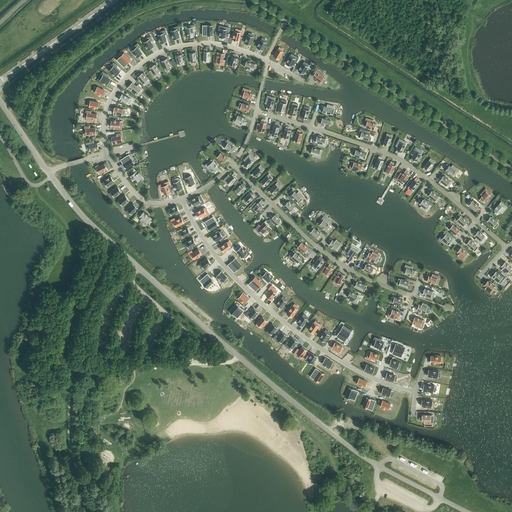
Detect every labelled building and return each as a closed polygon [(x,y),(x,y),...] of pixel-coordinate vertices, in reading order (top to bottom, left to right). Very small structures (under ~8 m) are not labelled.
[(208,26),(203,26),(203,35),(213,35),(213,28),(208,28),(208,26)] [(193,30),(195,30),(195,27),(185,28),(187,37),(194,36),(193,30)] [(177,29),(171,31),(174,39),(179,37),(177,29)] [(164,33),(158,35),(161,43),(166,41),(164,33)] [(248,35),(245,43),(250,45),(253,37),(248,35)] [(149,39),(144,42),(148,50),(153,47),(149,39)] [(261,40),(257,47),(262,50),(266,42),(261,40)] [(137,47),(132,51),(137,57),(142,54),(137,47)] [(278,49),(274,56),(279,59),(283,52),(278,49)] [(223,60),(224,54),(217,52),(216,62),(225,63),(225,60),(223,60)] [(121,57),(117,60),(124,67),(131,60),(126,55),(122,58),(121,57)] [(229,64),(235,66),(238,58),(232,56),(229,64)] [(290,56),(286,63),(291,66),(295,59),(290,56)] [(167,59),(162,61),(165,69),(170,66),(167,59)] [(247,61),(245,67),(252,70),(254,64),(247,61)] [(295,61),(291,68),(297,71),(300,64),(295,61)] [(303,63),(298,70),(303,74),(308,67),(303,63)] [(150,68),(154,75),(159,72),(155,64),(152,66),(150,68)] [(113,66),(110,71),(116,76),(120,71),(113,66)] [(316,82),(319,83),(324,76),(317,71),(312,76),(317,80),(316,82)] [(142,73),(138,77),(143,83),(148,79),(142,73)] [(103,75),(100,80),(107,85),(110,80),(103,75)] [(128,88),(134,94),(141,87),(138,85),(137,86),(132,83),(128,88)] [(98,87),(95,92),(102,96),(105,91),(98,87)] [(245,91),(243,97),(251,99),(253,94),(245,91)] [(122,94),(119,99),(127,103),(129,98),(122,94)] [(266,107),(272,108),(275,100),(269,99),(266,107)] [(280,102),(278,110),(284,112),(286,104),(280,102)] [(240,109),(248,112),(250,106),(242,103),(240,109)] [(290,113),(295,115),(298,107),(292,105),(290,113)] [(322,112),(330,114),(332,108),(324,106),(322,112)] [(301,117),(307,118),(309,110),(303,109),(301,117)] [(87,120),(96,121),(97,114),(91,113),(91,111),(88,111),(87,120)] [(238,115),(236,121),(243,124),(246,119),(238,115)] [(321,124),(329,126),(330,120),(322,118),(321,124)] [(368,121),(366,127),(374,129),(375,123),(368,121)] [(271,133),(277,135),(279,127),(274,125),(271,133)] [(96,135),(95,128),(89,128),(89,126),(86,126),(86,135),(96,135)] [(283,137),(289,138),(291,130),(285,129),(283,137)] [(297,132),(294,140),(300,142),(302,134),(297,132)] [(362,132),(360,137),(368,140),(370,134),(362,132)] [(117,134),(118,136),(112,137),(113,144),(122,142),(120,133),(117,134)] [(316,142),(324,144),(325,138),(317,136),(316,142)] [(383,143),(389,146),(392,138),(386,136),(383,143)] [(397,149),(402,152),(406,145),(400,142),(397,149)] [(225,148),(231,152),(235,147),(228,143),(225,148)] [(310,153),(318,155),(320,149),(312,147),(310,153)] [(356,150),(354,155),(362,158),(364,152),(356,150)] [(412,157),(417,161),(421,154),(416,151),(412,157)] [(217,157),(223,162),(227,158),(221,152),(217,157)] [(249,157),(243,163),(248,168),(253,162),(249,157)] [(129,158),(122,162),(123,163),(126,168),(133,163),(130,158),(129,158)] [(378,158),(375,166),(380,168),(383,161),(378,158)] [(429,160),(424,167),(429,170),(434,164),(429,160)] [(208,165),(214,172),(218,168),(213,161),(208,165)] [(95,166),(99,174),(110,169),(107,162),(99,166),(98,165),(95,166)] [(354,162),(352,167),(360,170),(362,164),(354,162)] [(390,163),(386,171),(391,173),(395,166),(390,163)] [(445,170),(452,175),(456,170),(449,165),(445,170)] [(253,173),(257,177),(263,171),(259,167),(253,173)] [(135,172),(130,176),(135,183),(140,179),(135,172)] [(404,172),(399,178),(404,182),(409,175),(404,172)] [(226,180),(230,184),(236,179),(232,174),(226,180)] [(267,175),(261,181),(265,185),(271,180),(267,175)] [(110,176),(104,181),(107,186),(114,181),(110,176)] [(191,176),(186,178),(189,186),(194,183),(191,176)] [(440,181),(446,186),(450,181),(443,176),(440,181)] [(409,186),(414,189),(419,183),(414,179),(409,186)] [(179,180),(174,183),(177,190),(182,188),(179,180)] [(167,184),(162,187),(165,194),(170,192),(167,184)] [(235,190),(240,194),(246,188),(241,184),(235,190)] [(270,190),(274,194),(280,188),(275,184),(270,190)] [(118,186),(111,191),(114,195),(121,191),(118,186)] [(301,197),(295,191),(290,196),(296,201),(301,197)] [(428,196),(435,201),(438,196),(432,191),(428,196)] [(244,198),(248,203),(254,197),(250,192),(244,198)] [(480,198),(485,202),(490,196),(486,192),(480,198)] [(125,195),(119,200),(122,205),(129,200),(125,195)] [(198,196),(191,200),(193,205),(201,201),(198,196)] [(423,199),(419,204),(426,209),(429,204),(423,199)] [(253,207),(258,212),(263,206),(259,201),(253,207)] [(293,207),(288,201),(283,206),(289,211),(293,207)] [(468,205),(475,211),(479,206),(472,201),(468,205)] [(499,203),(494,210),(498,214),(504,207),(499,203)] [(133,204),(127,210),(132,214),(138,208),(133,204)] [(177,206),(169,209),(172,215),(179,211),(177,206)] [(203,208),(196,212),(199,217),(206,213),(203,208)] [(144,212),(140,217),(146,222),(150,217),(144,212)] [(270,219),(276,225),(280,220),(274,215),(270,219)] [(457,220),(463,225),(467,221),(461,215),(457,220)] [(491,216),(487,221),(493,226),(497,222),(491,216)] [(181,217),(174,221),(176,226),(184,223),(181,217)] [(212,217),(204,222),(210,230),(216,226),(213,222),(215,221),(212,217)] [(323,220),(319,224),(326,230),(330,225),(323,220)] [(256,227),(263,233),(269,227),(264,222),(260,226),(259,224),(256,227)] [(453,225),(449,229),(455,234),(459,230),(453,225)] [(187,227),(180,232),(183,237),(190,233),(187,227)] [(310,232),(316,238),(320,233),(314,228),(310,232)] [(478,231),(474,235),(481,241),(485,236),(478,231)] [(219,232),(212,236),(216,241),(223,237),(219,232)] [(442,239),(448,244),(452,240),(446,234),(442,239)] [(186,242),(186,243),(189,248),(196,243),(193,238),(186,242)] [(466,244),(472,249),(476,245),(470,239),(466,244)] [(332,240),(329,244),(335,249),(339,245),(332,240)] [(227,242),(220,247),(224,252),(230,247),(227,242)] [(298,247),(304,252),(308,247),(302,242),(298,247)] [(241,247),(237,251),(242,257),(247,253),(241,247)] [(347,255),(353,259),(356,254),(358,255),(359,252),(352,247),(347,255)] [(461,247),(457,252),(463,257),(467,253),(461,247)] [(198,249),(191,254),(195,259),(202,254),(198,249)] [(291,257),(298,262),(302,258),(295,252),(291,257)] [(369,252),(366,258),(374,261),(377,256),(369,252)] [(207,258),(200,263),(204,268),(211,263),(207,258)] [(235,258),(228,265),(234,272),(238,269),(236,267),(240,264),(235,258)] [(313,265),(318,268),(323,262),(318,258),(313,265)] [(511,268),(505,262),(501,266),(507,272),(511,268)] [(363,269),(371,274),(374,268),(366,264),(363,269)] [(324,272),(329,275),(333,269),(328,265),(324,272)] [(405,273),(413,276),(415,270),(407,268),(405,273)] [(221,271),(217,275),(222,281),(227,277),(221,271)] [(496,271),(492,276),(498,281),(502,277),(496,271)] [(266,272),(262,276),(263,276),(268,282),(272,277),(267,272),(266,272)] [(341,281),(345,276),(338,272),(333,280),(341,284),(343,282),(341,281)] [(208,274),(200,280),(204,284),(205,282),(208,286),(214,281),(208,274)] [(429,275),(427,281),(435,284),(437,278),(429,275)] [(252,281),(248,285),(255,291),(262,284),(257,279),(253,283),(252,281)] [(401,279),(399,285),(407,287),(409,282),(401,279)] [(354,286),(362,290),(365,285),(357,281),(354,286)] [(488,281),(484,285),(490,291),(494,286),(488,281)] [(425,288),(423,294),(430,297),(432,291),(425,288)] [(272,289),(266,295),(271,299),(276,293),(272,289)] [(347,296),(355,300),(357,294),(356,294),(354,293),(350,291),(347,296)] [(242,293),(238,298),(244,303),(248,299),(242,293)] [(395,297),(393,302),(400,305),(402,299),(395,297)] [(281,298),(276,304),(279,307),(281,308),(286,301),(281,298)] [(237,304),(232,310),(235,313),(234,315),(237,318),(244,311),(237,304)] [(419,304),(417,310),(425,312),(427,307),(419,304)] [(290,310),(287,313),(288,315),(292,317),(298,309),(292,305),(289,309),(290,310)] [(254,308),(248,314),(253,318),(258,312),(254,308)] [(392,309),(390,315),(398,318),(400,312),(392,309)] [(297,310),(292,317),(297,321),(302,314),(297,310)] [(302,316),(297,323),(301,325),(302,326),(307,319),(302,316)] [(263,317),(257,323),(261,327),(267,321),(263,317)] [(413,322),(413,323),(420,325),(422,320),(415,317),(414,319),(413,322)] [(313,323),(309,329),(312,332),(313,333),(318,326),(313,323)] [(273,324),(267,330),(272,334),(277,327),(273,324)] [(342,328),(336,336),(342,340),(345,336),(347,337),(350,333),(342,328)] [(324,331),(320,338),(324,341),(329,335),(324,331)] [(282,332),(277,338),(279,340),(281,342),(287,335),(282,332)] [(293,338),(288,345),(292,348),(297,342),(293,338)] [(376,340),(374,346),(381,349),(384,343),(376,340)] [(335,343),(332,348),(339,352),(342,347),(335,343)] [(395,344),(392,353),(399,356),(401,351),(403,352),(404,348),(395,344)] [(302,347),(297,353),(302,357),(307,350),(302,347)] [(371,352),(369,357),(377,360),(379,355),(371,352)] [(312,353),(307,360),(312,363),(317,356),(312,353)] [(325,358),(322,363),(329,368),(332,362),(325,358)] [(391,359),(389,365),(397,368),(399,362),(391,359)] [(367,364),(364,370),(372,373),(374,368),(367,364)] [(316,368),(311,376),(315,379),(316,377),(320,380),(324,374),(316,368)] [(387,373),(385,378),(393,381),(395,375),(387,373)] [(359,378),(357,383),(364,387),(367,381),(359,378)] [(349,388),(346,395),(351,396),(350,398),(355,400),(358,391),(349,388)] [(383,388),(381,394),(389,396),(391,390),(383,388)] [(367,397),(364,404),(369,406),(368,408),(372,410),(376,401),(367,397)] [(382,401),(380,406),(388,409),(390,404),(382,401)] [(419,417),(419,420),(422,420),(422,421),(424,421),(424,424),(433,424),(433,415),(431,415),(431,414),(422,414),(422,417),(419,417)]
